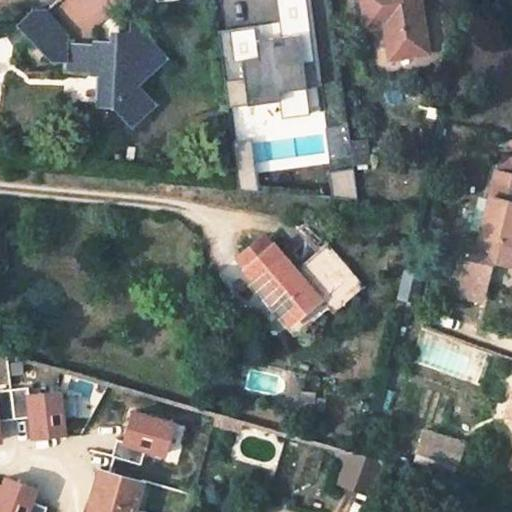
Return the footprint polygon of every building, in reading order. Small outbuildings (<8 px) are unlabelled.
[(345,108),(331,0),(325,0),(340,109),(345,108)] [(419,0),(360,0),(365,25),(383,22),(388,57),(427,51),(419,0)] [(253,25),(217,29),(223,77),(243,75),(245,92),(278,88),(279,97),(281,117),(310,113),(306,85),(303,61),(314,60),(307,3),(280,6),(282,21),(278,22),(281,42),(272,43),(256,45),(255,38),(253,25)] [(32,9),(18,24),(50,58),(65,58),(64,71),(98,73),(96,102),(111,103),(130,124),(153,104),(136,83),(166,57),(142,30),(110,28),(109,40),(92,39),(91,43),(66,41),(66,34),(43,10),(32,9)] [(272,36),(255,38),(256,45),(272,43),(272,36)] [(306,85),(317,84),(314,60),(303,61),(306,85)] [(223,77),(227,104),(279,97),(278,88),(245,92),(243,75),(223,77)] [(330,136),(330,159),(364,159),(364,137),(330,136)] [(232,141),(235,169),(247,168),(250,189),(258,190),(251,139),(232,141)] [(247,168),(235,169),(238,188),(250,189),(247,168)] [(357,193),(353,168),(329,171),(331,197),(357,193)] [(478,241),(451,234),(442,270),(485,281),(490,258),(511,264),(511,173),(495,169),(478,241)] [(262,184),(262,190),(317,195),(316,189),(262,184)] [(270,293),(293,319),(320,297),(328,306),(334,312),(366,285),(330,242),(303,265),(297,270),(287,257),(274,242),(243,268),(266,296),(270,293)] [(287,257),(297,270),(303,265),(292,252),(287,257)] [(266,296),(290,322),(293,319),(270,293),(266,296)] [(295,335),(328,306),(320,297),(293,319),(290,322),(286,326),(295,335)] [(13,418),(28,416),(30,437),(67,433),(61,386),(28,390),(27,386),(10,388),(13,418)] [(0,388),(0,440),(2,440),(0,419),(13,418),(10,388),(0,388)] [(301,390),(299,417),(313,418),(315,391),(301,390)] [(177,419),(132,406),(121,442),(166,455),(177,419)] [(449,441),(426,433),(422,444),(445,452),(449,441)] [(351,450),(338,484),(367,496),(381,459),(351,450)] [(134,511),(143,483),(101,470),(89,504),(96,506),(94,511),(134,511)] [(0,511),(44,511),(46,507),(33,502),(39,487),(3,473),(0,481),(0,511)]
